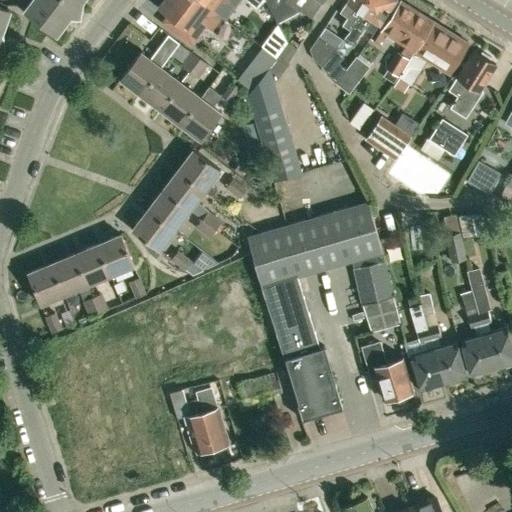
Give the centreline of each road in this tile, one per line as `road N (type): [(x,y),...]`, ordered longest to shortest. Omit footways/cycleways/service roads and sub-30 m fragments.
road 1 (tertiary): [(164,511),(511,409)]
road 2 (residential): [(0,250),(69,62),(117,0)]
road 3 (residential): [(60,511),(0,306)]
